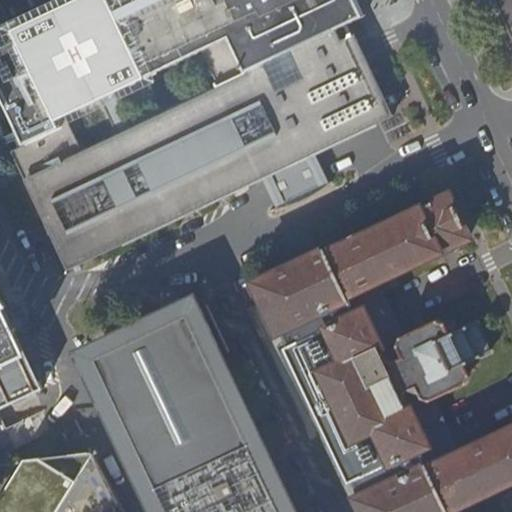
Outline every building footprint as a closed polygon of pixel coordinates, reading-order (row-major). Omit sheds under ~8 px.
[(0,0),(0,18),(5,28),(0,30),(0,90),(25,145),(27,144),(62,127),(58,119),(230,37),(247,72),(337,30),(365,17),(356,0),(0,0)] [(511,0),(496,0),(511,32),(511,0)] [(62,127),(27,144),(30,151),(13,159),(40,216),(66,204),(87,247),(75,252),(80,265),(263,181),(270,195),(276,209),(277,208),(278,211),(274,213),(275,215),(305,202),(333,187),(332,185),(329,186),(328,185),(329,184),(322,171),(314,153),(362,130),(394,115),(363,52),(355,34),(342,41),(337,30),(247,72),(230,37),(58,119),(62,127)] [(324,249),(255,281),(278,332),(283,329),(291,345),(286,347),(351,484),(355,482),(363,497),(358,500),(363,511),(467,511),(463,503),(511,480),(511,428),(455,455),(451,446),(453,445),(438,411),(434,412),(430,401),(467,383),(470,375),(469,372),(475,369),(472,362),(491,352),(477,321),(457,330),(454,324),(448,327),(446,323),(438,320),(400,338),(394,328),(396,326),(380,292),(378,293),(373,283),(469,238),(449,195),(326,252),(324,249)] [(0,409),(43,389),(0,298),(0,409)] [(191,316),(95,361),(166,511),(283,511),(213,363),(233,354),(211,307),(210,307),(216,320),(211,322),(205,309),(194,314),(201,327),(197,329),(191,316)] [(0,496),(0,511),(55,511),(93,454),(22,462),(0,496)]
